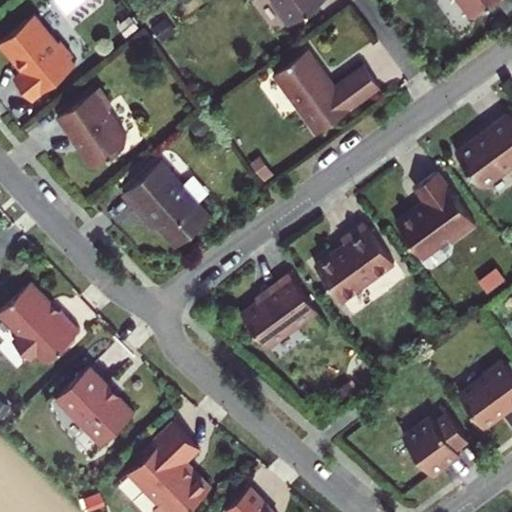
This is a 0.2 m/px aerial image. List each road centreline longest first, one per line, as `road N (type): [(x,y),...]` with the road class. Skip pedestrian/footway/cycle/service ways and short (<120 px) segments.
road 1 (residential): [(511,47),(153,310)]
road 2 (residential): [(361,511),(196,366),(153,310)]
road 3 (residential): [(153,310),(102,275),(0,161)]
